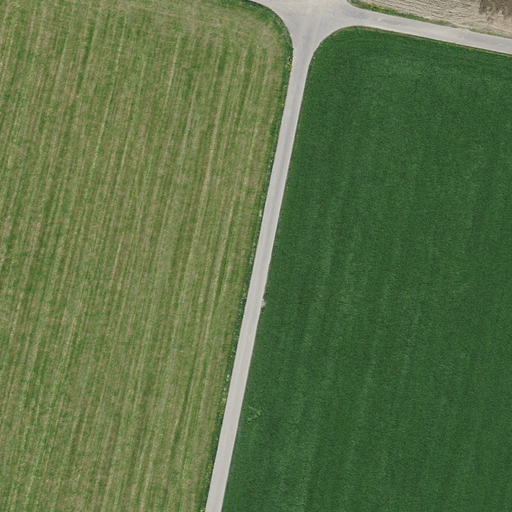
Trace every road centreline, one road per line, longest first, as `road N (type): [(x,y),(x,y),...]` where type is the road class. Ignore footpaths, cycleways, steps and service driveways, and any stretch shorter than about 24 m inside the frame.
road 1 (track): [(313,0),(212,511)]
road 2 (track): [(279,0),(511,46)]
